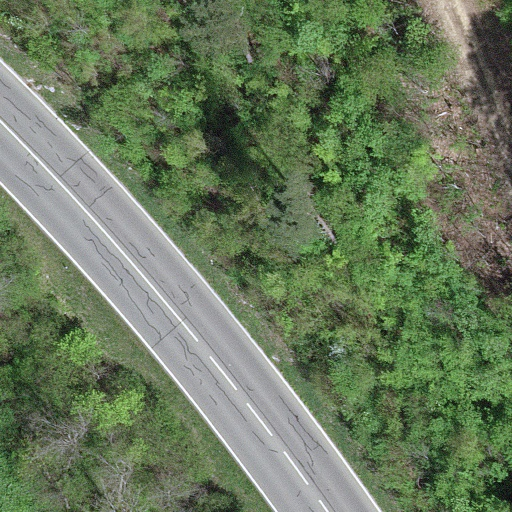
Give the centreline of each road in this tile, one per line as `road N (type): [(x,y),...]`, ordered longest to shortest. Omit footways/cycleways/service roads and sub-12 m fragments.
road 1 (primary): [(0,122),(218,369),(327,511)]
road 2 (track): [(511,143),(446,0)]
